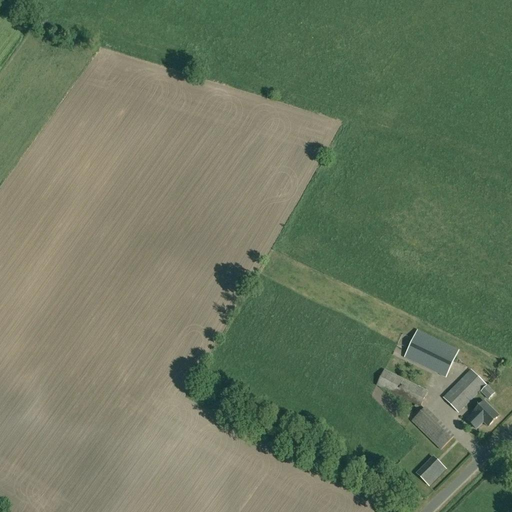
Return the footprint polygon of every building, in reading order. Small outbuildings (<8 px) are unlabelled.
[(446,378),(459,351),(417,331),(405,358),(446,378)] [(471,370),(443,398),(458,413),(487,385),(471,370)] [(421,407),(428,392),(384,371),(377,385),(421,407)] [(495,394),(488,386),(487,385),(482,393),(489,400),(495,394)] [(484,422),(488,427),(499,416),(485,402),(474,413),(467,420),(476,430),(484,422)] [(441,451),(455,437),(425,408),(412,422),(441,451)] [(432,484),(447,468),(435,457),(420,473),(432,484)]
